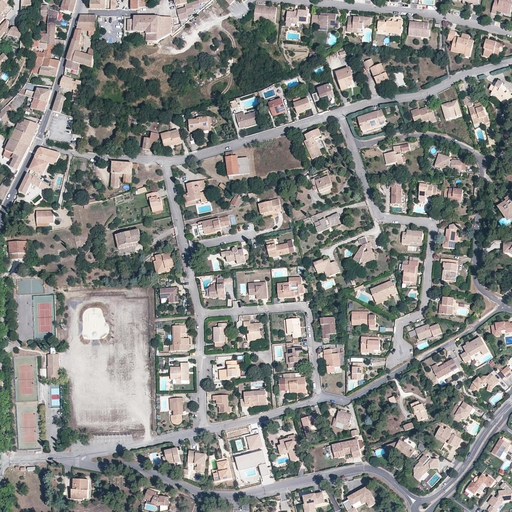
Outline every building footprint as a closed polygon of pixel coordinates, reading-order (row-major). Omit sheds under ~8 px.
[(6,12),(9,16),(16,9),(9,4),(3,0),(0,0),(0,7),(6,12)] [(75,6),(76,0),(63,0),(61,8),(65,12),(73,13),(75,6)] [(108,2),(110,2),(109,0),(91,0),(92,10),(106,10),(106,3),(108,4),(108,2)] [(140,10),(140,7),(139,0),(131,0),(132,6),(127,6),(128,10),(138,10),(140,10)] [(209,0),(197,0),(198,1),(188,3),(176,6),(180,18),(180,21),(184,20),(189,19),(188,15),(192,14),(194,14),(193,10),(201,8),(200,4),(205,4),(209,3),(208,0),(209,0)] [(506,10),(511,12),(511,8),(511,1),(510,2),(510,0),(500,0),(500,3),(495,2),(493,12),(498,13),(498,10),(499,7),(506,8),(506,10)] [(40,6),(40,14),(47,14),(48,8),(48,6),(40,6)] [(276,9),(269,9),(269,10),(266,10),(263,9),(263,8),(255,7),(254,22),(257,22),(257,20),(261,21),(262,21),(262,19),(267,20),(267,21),(268,21),(272,22),(271,24),(271,27),(274,27),(275,24),(276,9)] [(48,8),(47,14),(47,23),(47,24),(56,25),(61,26),(62,23),(59,22),(59,19),(57,19),(58,15),(63,16),(63,14),(52,10),(48,8)] [(286,24),(291,24),(296,25),(296,22),(307,24),(308,11),(298,10),(297,11),(297,13),(295,13),(294,12),(287,12),(286,24)] [(321,16),(313,16),(312,25),(315,26),(319,23),(323,27),(328,27),(328,25),(336,26),(335,29),(339,29),(340,22),(336,21),(337,15),(329,15),(329,17),(327,17),(327,14),(321,14),(321,16)] [(78,25),(77,30),(84,31),(89,31),(97,31),(97,22),(97,16),(81,16),(78,25)] [(172,18),(138,17),(136,17),(135,20),(129,20),(128,31),(129,31),(147,32),(147,42),(158,42),(169,35),(172,33),(172,28),(173,29),(173,27),(174,25),(176,25),(176,19),(172,18)] [(349,17),(348,32),(353,33),(353,29),(359,29),(363,29),(364,25),(370,25),(371,18),(364,18),(364,17),(361,17),(360,18),(358,18),(349,17)] [(6,32),(9,28),(10,27),(10,25),(9,25),(11,21),(9,20),(2,28),(2,27),(0,28),(0,34),(2,36),(6,32)] [(385,33),(401,34),(402,21),(398,21),(397,22),(394,22),(392,22),(386,21),(386,23),(383,23),(384,22),(378,21),(377,32),(382,32),(383,30),(385,31),(385,33)] [(418,25),(418,23),(411,22),(409,36),(420,38),(421,35),(429,36),(429,31),(427,31),(428,24),(420,23),(420,25),(418,25)] [(39,43),(54,45),(58,46),(64,47),(66,42),(55,40),(56,25),(47,24),(46,33),(44,32),(44,29),(42,29),(42,28),(39,28),(39,40),(39,43)] [(12,30),(9,34),(22,37),(22,36),(23,29),(19,28),(16,27),(12,29),(12,30)] [(172,33),(169,35),(172,38),(181,31),(179,29),(178,28),(172,33)] [(84,31),(77,30),(74,40),(73,40),(67,60),(69,61),(81,64),(86,66),(93,68),(95,50),(90,48),(88,54),(82,53),(83,47),(80,46),(81,41),(84,31)] [(451,39),(450,42),(453,42),(452,48),(466,52),(465,56),(470,57),(474,42),(470,40),(470,36),(463,34),(461,39),(455,38),(456,33),(450,31),(448,38),(451,39)] [(32,39),(30,45),(39,47),(39,43),(39,40),(32,39)] [(494,53),(499,54),(502,44),(486,40),(484,48),(486,48),(484,56),(489,58),(489,55),(493,56),(494,53)] [(38,58),(42,58),(52,60),(54,45),(39,43),(39,47),(39,49),(46,50),(45,55),(29,52),(29,56),(38,58)] [(0,68),(2,67),(9,58),(5,53),(1,57),(0,57),(0,56),(0,68)] [(31,72),(39,74),(42,58),(38,58),(31,72)] [(42,58),(39,74),(56,77),(57,72),(60,62),(52,60),(42,58)] [(377,85),(390,80),(387,74),(385,74),(381,65),(374,67),(371,60),(363,63),(370,78),(373,76),(377,85)] [(67,68),(79,72),(81,64),(69,61),(67,68)] [(335,73),(340,87),(346,85),(346,86),(352,84),(351,81),(350,78),(351,77),(348,68),(335,73)] [(74,90),(80,91),(81,85),(82,82),(76,80),(76,82),(72,81),(72,79),(64,77),(64,79),(63,79),(61,86),(61,87),(74,90)] [(506,99),(510,102),(511,99),(511,93),(510,95),(506,90),(505,92),(500,87),(502,82),(498,80),(494,86),(491,84),(489,88),(492,90),(492,91),(497,94),(504,101),(506,99)] [(320,98),(327,95),(328,98),(334,96),(330,85),(317,89),(320,98)] [(26,97),(28,91),(23,88),(18,94),(26,97)] [(34,99),(50,103),(54,92),(39,90),(37,94),(28,91),(26,97),(27,97),(30,97),(34,99)] [(72,100),(75,101),(79,102),(80,91),(74,90),(72,100)] [(58,96),(54,111),(63,114),(67,99),(66,98),(59,93),(58,96)] [(7,105),(16,113),(19,114),(27,97),(26,97),(18,94),(7,105)] [(34,99),(30,97),(28,102),(30,102),(29,106),(31,106),(30,109),(47,113),(50,105),(50,103),(34,99)] [(269,105),(270,109),(271,113),(285,109),(282,98),(268,103),(269,105)] [(301,101),(295,103),(293,104),(296,113),(311,108),(308,99),(301,101)] [(453,103),(447,104),(447,103),(441,105),(445,120),(451,118),(451,116),(456,114),(457,116),(462,115),(457,100),(452,101),(453,103)] [(420,112),(419,109),(419,108),(411,111),(414,120),(421,118),(422,121),(430,118),(431,122),(436,121),(431,103),(425,105),(426,107),(427,110),(420,112)] [(0,116),(7,122),(6,124),(7,125),(16,113),(7,105),(0,112),(0,116)] [(483,119),(486,118),(482,106),(476,108),(477,111),(474,112),(473,109),(472,107),(468,109),(473,126),(478,124),(484,122),(483,119)] [(364,125),(365,130),(380,125),(378,120),(384,118),(381,110),(358,117),(361,126),(364,125)] [(244,124),(245,126),(258,122),(256,112),(245,115),(244,112),(236,114),(239,125),(244,124)] [(208,128),(208,117),(199,118),(199,119),(189,120),(190,131),(199,130),(199,129),(208,128)] [(212,117),(208,117),(208,128),(199,129),(199,130),(199,131),(211,130),(211,124),(212,124),(212,117)] [(20,121),(11,138),(30,148),(34,138),(39,125),(26,121),(25,124),(20,121)] [(306,141),(313,160),(322,155),(315,138),(317,137),(315,131),(306,135),(308,140),(306,141)] [(173,142),(174,144),(174,145),(183,143),(180,132),(171,133),(170,132),(161,134),(164,144),(173,142)] [(156,151),(158,140),(159,134),(152,133),(151,138),(145,138),(144,148),(156,151)] [(11,138),(7,145),(2,155),(12,160),(13,158),(15,159),(11,166),(19,171),(25,159),(30,148),(11,138)] [(398,163),(402,162),(406,162),(405,157),(402,158),(399,146),(393,147),(394,152),(390,153),(385,154),(387,164),(397,162),(398,163)] [(41,148),(36,158),(51,164),(58,166),(62,154),(41,148)] [(247,174),(245,159),(239,159),(239,158),(239,155),(235,155),(234,151),(226,152),(229,179),(233,178),(233,175),(247,174)] [(461,161),(451,161),(450,161),(447,160),(449,156),(439,153),(435,162),(448,167),(451,168),(451,171),(461,171),(461,170),(465,170),(465,166),(465,162),(461,161)] [(245,159),(247,174),(251,173),(249,157),(239,158),(239,159),(245,159)] [(51,164),(36,158),(34,163),(31,170),(45,175),(51,164)] [(133,184),(134,173),(139,173),(139,164),(114,162),(112,187),(119,188),(120,177),(125,177),(124,183),(133,184)] [(33,185),(41,189),(44,183),(29,174),(23,185),(20,192),(28,196),(33,185)] [(317,187),(318,191),(319,194),(333,190),(329,178),(316,182),(315,179),(311,181),(313,186),(313,188),(317,187)] [(189,202),(197,199),(202,198),(203,202),(208,201),(205,191),(203,192),(201,192),(201,190),(203,189),(206,188),(204,179),(187,183),(189,192),(190,195),(188,195),(189,202)] [(51,186),(44,183),(41,189),(49,193),(50,189),(51,186)] [(392,188),(392,205),(401,205),(401,197),(401,184),(390,183),(390,188),(392,188)] [(432,197),(432,199),(436,200),(437,189),(433,189),(434,186),(421,184),(419,200),(425,201),(426,198),(426,197),(432,197)] [(447,199),(458,201),(461,201),(462,191),(449,189),(448,198),(447,199)] [(304,206),(312,203),(306,190),(298,193),(304,206)] [(152,210),(163,207),(161,199),(160,199),(158,191),(146,194),(148,199),(150,199),(152,210)] [(197,203),(197,199),(189,202),(188,195),(190,195),(189,192),(183,193),(186,206),(197,203)] [(496,193),(491,197),(497,205),(502,202),(496,193)] [(511,196),(511,195),(507,198),(505,199),(506,201),(507,203),(505,204),(504,203),(498,207),(502,213),(506,210),(511,218),(511,217),(511,196)] [(243,202),(238,199),(234,206),(239,209),(243,202)] [(277,210),(281,209),(278,199),(258,204),(261,213),(269,211),(273,210),(273,212),(277,211),(277,210)] [(506,210),(502,213),(507,221),(511,218),(506,210)] [(38,224),(50,223),(56,223),(55,211),(37,211),(38,224)] [(333,226),(334,228),(343,225),(341,220),(342,219),(340,215),(333,217),(334,218),(330,219),(331,221),(328,223),(327,220),(324,213),(316,216),(319,222),(321,227),(318,229),(320,234),(331,231),(331,229),(330,227),(333,226)] [(230,215),(220,217),(222,227),(231,225),(230,215)] [(222,227),(220,217),(203,221),(205,231),(210,230),(210,231),(215,230),(216,231),(222,230),(222,227)] [(444,249),(456,250),(456,243),(457,236),(457,231),(460,232),(461,227),(457,226),(455,226),(450,226),(450,230),(447,230),(447,234),(449,234),(449,238),(446,238),(445,238),(444,249)] [(120,245),(132,242),(141,240),(138,229),(118,234),(120,245)] [(407,241),(411,242),(422,242),(423,232),(407,231),(407,233),(403,233),(402,243),(407,244),(407,241)] [(133,245),(132,242),(120,245),(118,234),(115,234),(118,248),(133,245)] [(367,249),(371,247),(372,247),(371,243),(368,244),(366,237),(357,241),(359,245),(363,247),(355,259),(362,264),(363,263),(367,263),(367,262),(371,262),(371,260),(375,259),(372,250),(368,251),(368,252),(364,254),(365,250),(367,249)] [(266,242),(269,256),(277,254),(276,252),(279,251),(280,255),(290,253),(290,252),(294,251),(292,240),(287,241),(288,243),(276,246),(274,240),(266,242)] [(29,259),(28,241),(10,242),(11,260),(29,259)] [(245,264),(244,256),(243,250),(238,251),(237,250),(236,248),(234,248),(233,249),(232,250),(232,251),(232,252),(228,253),(228,252),(221,253),(222,258),(226,257),(227,263),(236,261),(237,265),(245,264)] [(160,269),(170,267),(176,265),(173,251),(157,255),(158,260),(160,269)] [(171,271),(170,267),(160,269),(158,260),(155,260),(158,273),(167,271),(167,272),(171,271)] [(328,268),(332,276),(341,273),(337,263),(333,264),(332,260),(326,262),(325,260),(316,263),(319,271),(328,268)] [(446,273),(445,282),(456,284),(457,262),(440,261),(440,265),(443,266),(442,269),(444,269),(444,272),(446,273)] [(417,268),(420,268),(420,264),(412,263),(412,267),(404,267),(404,271),(406,272),(405,282),(416,283),(417,268)] [(329,277),(332,276),(328,268),(319,271),(320,274),(327,272),(329,277)] [(284,285),(278,286),(279,294),(285,294),(285,296),(295,295),(295,290),(293,290),(290,290),(290,284),(292,284),(299,284),(300,292),(305,291),(305,288),(304,284),(303,284),(302,276),(289,277),(290,282),(284,282),(284,285)] [(212,285),(213,296),(213,297),(219,296),(219,298),(226,297),(225,286),(224,279),(217,279),(218,282),(213,282),(214,285),(212,285)] [(258,293),(259,300),(267,299),(266,289),(266,283),(248,284),(249,294),(258,293)] [(375,303),(387,298),(391,296),(392,299),(397,298),(391,283),(371,291),(375,303)] [(179,302),(178,287),(161,288),(161,297),(168,297),(169,303),(179,302)] [(443,303),(443,315),(452,316),(453,315),(454,300),(444,298),(443,303)] [(329,316),(329,311),(321,312),(321,317),(322,324),(323,324),(324,337),(331,337),(330,333),(337,332),(334,316),(332,316),(329,316)] [(369,323),(369,325),(374,325),(374,317),(370,317),(370,315),(353,315),(353,326),(361,326),(361,323),(369,323)] [(299,332),(298,325),(298,318),(287,319),(288,334),(293,333),(293,337),(301,337),(300,332),(299,332)] [(250,326),(250,324),(250,321),(244,322),(244,327),(247,327),(248,331),(249,330),(249,334),(247,334),(248,341),(256,340),(256,339),(260,338),(260,334),(259,334),(259,328),(262,328),(261,323),(253,323),(253,325),(250,326)] [(492,336),(497,335),(496,331),(501,330),(505,330),(511,329),(511,332),(511,331),(511,322),(510,323),(508,323),(507,322),(506,322),(495,323),(495,324),(491,325),(492,336)] [(215,342),(224,342),(225,342),(225,335),(225,328),(226,328),(226,323),(218,324),(219,327),(214,327),(214,342),(215,342)] [(175,344),(175,350),(185,350),(184,344),(190,344),(190,338),(184,338),(181,338),(181,334),(184,334),(186,333),(186,330),(186,325),(174,326),(175,344)] [(429,326),(416,331),(417,336),(418,339),(416,340),(417,343),(433,337),(433,338),(442,335),(439,326),(434,328),(433,325),(429,327),(429,326)] [(375,350),(380,351),(380,338),(361,337),(361,344),(364,344),(364,350),(368,350),(368,353),(375,353),(375,350)] [(466,346),(462,348),(465,353),(460,356),(464,363),(470,360),(469,358),(470,358),(471,360),(472,362),(488,353),(480,338),(468,345),(469,346),(467,347),(466,346)] [(291,362),(289,362),(290,367),(304,365),(303,355),(300,356),(298,356),(297,351),(299,351),(303,351),(303,346),(288,347),(289,352),(289,357),(291,357),(291,362)] [(325,360),(326,360),(328,360),(329,371),(335,370),(334,368),(340,367),(339,354),(335,354),(335,349),(324,350),(325,355),(324,355),(325,360)] [(58,355),(47,355),(48,380),(59,380),(58,355)] [(238,375),(237,364),(237,359),(227,360),(227,365),(228,365),(228,368),(220,369),(220,379),(229,378),(229,376),(238,375)] [(335,373),(335,370),(329,371),(328,360),(326,360),(327,373),(335,373)] [(182,379),(182,380),(188,380),(187,367),(189,367),(189,362),(182,363),(182,367),(172,367),(172,379),(177,379),(182,379)] [(440,371),(435,374),(440,382),(460,370),(455,362),(445,367),(446,368),(440,371)] [(353,363),(352,381),(362,381),(362,364),(353,363)] [(511,371),(508,367),(501,372),(507,379),(511,374),(511,371)] [(492,377),(491,378),(489,376),(487,378),(483,378),(480,381),(478,379),(471,386),(470,391),(478,394),(479,390),(487,383),(489,385),(492,389),(499,382),(493,376),(492,377)] [(285,379),(280,380),(280,391),(291,391),(298,390),(299,393),(307,392),(306,378),(295,379),(285,379)] [(50,408),(60,408),(60,385),(50,385),(50,408)] [(262,392),(262,391),(245,392),(247,405),(256,404),(256,400),(268,400),(267,392),(262,392)] [(220,402),(220,405),(221,412),(225,412),(225,410),(229,409),(229,405),(229,395),(214,395),(214,399),(218,399),(218,402),(219,402),(220,402)] [(173,398),(175,411),(175,415),(172,415),(172,420),(173,422),(175,423),(176,423),(177,424),(179,424),(181,422),(182,421),(182,420),(182,415),(184,414),(183,401),(185,401),(184,397),(173,398)] [(427,418),(422,405),(419,406),(418,403),(411,405),(412,408),(414,408),(418,421),(427,418)] [(456,413),(452,410),(448,417),(458,424),(460,420),(463,419),(467,413),(469,415),(473,409),(463,403),(460,408),(456,413)] [(336,422),(349,425),(352,414),(338,411),(336,422)] [(313,437),(310,427),(320,425),(317,413),(313,414),(313,416),(302,419),(307,438),(313,437)] [(404,426),(405,431),(414,428),(412,423),(404,426)] [(441,428),(437,434),(448,440),(449,438),(452,439),(449,444),(458,448),(462,440),(451,434),(452,431),(446,428),(445,430),(441,428)] [(259,434),(246,437),(250,450),(263,447),(259,434)] [(446,443),(448,440),(437,434),(436,437),(446,443)] [(281,446),(280,446),(282,452),(290,450),(291,455),(294,454),(295,457),(296,460),(301,459),(301,456),(295,436),(289,438),(289,439),(280,441),(281,446)] [(501,459),(505,453),(507,448),(509,449),(511,445),(501,439),(493,454),(501,459)] [(361,456),(357,440),(332,446),(334,454),(339,453),(340,457),(345,456),(345,455),(344,453),(347,452),(348,454),(352,453),(354,458),(361,456)] [(386,447),(388,452),(390,452),(392,452),(393,452),(395,451),(405,455),(404,456),(408,460),(415,451),(410,446),(399,441),(399,443),(397,443),(386,447)] [(282,452),(280,446),(278,446),(280,455),(289,453),(290,458),(295,457),(294,454),(291,455),(290,450),(282,452)] [(175,464),(176,464),(181,463),(178,449),(165,452),(166,458),(163,459),(164,464),(167,463),(175,461),(175,464)] [(262,450),(235,457),(238,471),(259,465),(262,476),(269,475),(262,450)] [(197,454),(197,452),(189,451),(188,460),(196,460),(195,463),(195,464),(198,464),(197,467),(197,471),(205,472),(207,455),(200,454),(197,454)] [(431,461),(429,459),(425,456),(417,464),(419,465),(414,470),(415,477),(422,477),(422,473),(425,471),(426,472),(429,469),(439,469),(439,460),(433,461),(431,461)] [(218,476),(214,477),(215,482),(224,480),(224,479),(226,478),(226,480),(232,479),(228,461),(221,463),(223,472),(217,473),(217,474),(218,476)] [(483,476),(481,478),(480,478),(479,478),(477,478),(476,478),(476,479),(475,480),(474,481),(475,483),(475,484),(476,484),(476,485),(472,482),(467,489),(475,495),(477,492),(484,483),(487,486),(490,488),(495,482),(489,477),(487,479),(483,476)] [(71,494),(71,496),(83,497),(83,499),(88,499),(90,481),(75,480),(74,485),(74,491),(72,490),(71,494)] [(484,483),(477,492),(480,495),(487,486),(484,483)] [(367,488),(360,491),(364,498),(370,495),(367,488)] [(157,505),(166,506),(167,497),(161,497),(160,499),(156,497),(157,495),(158,493),(150,489),(146,499),(148,500),(147,504),(152,505),(153,503),(157,505)] [(496,511),(498,511),(496,509),(498,506),(499,507),(502,503),(504,501),(511,500),(511,494),(511,490),(499,492),(499,497),(497,499),(494,496),(488,503),(492,506),(490,508),(490,511),(496,511)] [(351,501),(345,504),(349,511),(356,511),(355,508),(353,509),(351,505),(361,500),(363,503),(367,501),(370,506),(375,503),(370,495),(364,498),(360,491),(349,497),(351,501)] [(303,505),(304,511),(312,511),(313,511),(312,504),(316,503),(317,505),(324,503),(322,493),(303,497),(305,505),(303,505)] [(505,505),(502,503),(499,507),(498,506),(496,509),(498,511),(499,511),(505,505)]
